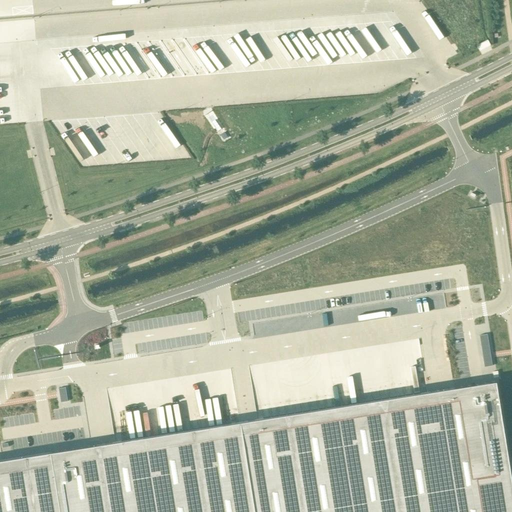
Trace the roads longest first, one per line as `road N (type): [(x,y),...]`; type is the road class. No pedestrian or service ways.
road 1 (unclassified): [(439,104),(471,168),(219,279),(104,318),(84,316),(61,246)]
road 2 (unclassified): [(61,246),(293,167),(439,104)]
road 3 (unclassified): [(435,94),(288,158),(58,235)]
